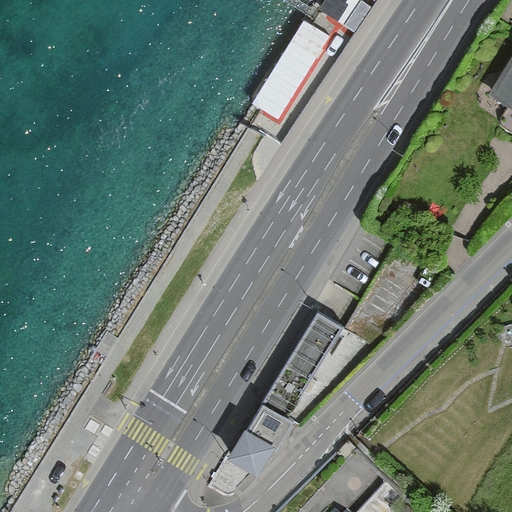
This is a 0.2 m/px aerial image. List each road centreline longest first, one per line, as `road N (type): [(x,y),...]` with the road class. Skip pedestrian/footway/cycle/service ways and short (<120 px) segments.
road 1 (primary): [(426,0),(101,511)]
road 2 (primary): [(157,501),(468,0)]
road 3 (residential): [(511,242),(244,511)]
